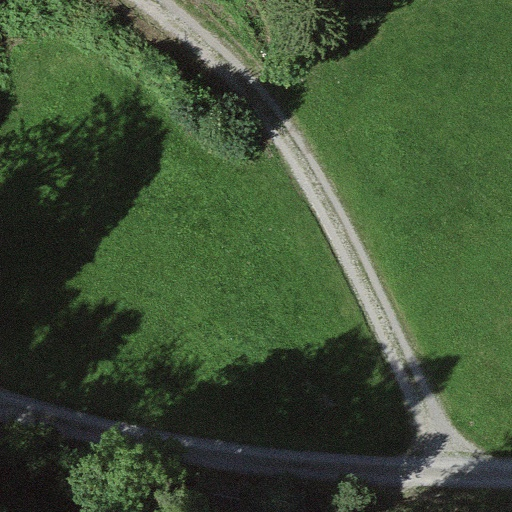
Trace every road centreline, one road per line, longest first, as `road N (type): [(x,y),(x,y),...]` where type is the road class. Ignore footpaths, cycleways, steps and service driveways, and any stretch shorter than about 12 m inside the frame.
road 1 (track): [(153,0),(251,89),(315,176),(459,476)]
road 2 (track): [(511,476),(152,447),(0,409)]
